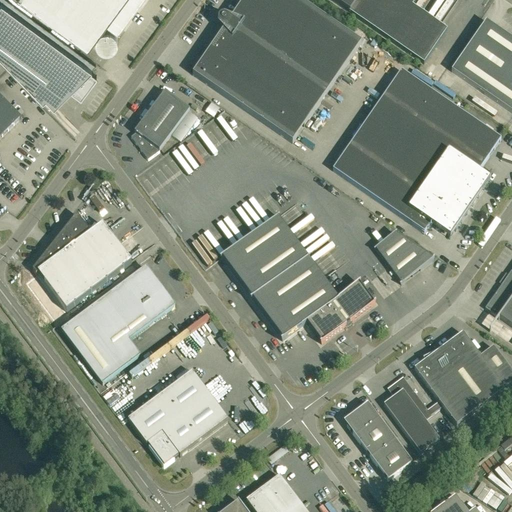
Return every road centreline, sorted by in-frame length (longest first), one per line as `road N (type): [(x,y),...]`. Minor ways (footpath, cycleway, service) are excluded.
road 1 (unclassified): [(297,416),(91,134)]
road 2 (unclassified): [(297,416),(454,293),(511,211)]
road 3 (tertiary): [(0,294),(168,511)]
road 4 (unclassified): [(91,134),(194,0)]
road 5 (unclassified): [(170,511),(297,416)]
road 6 (unclassified): [(0,260),(91,134)]
